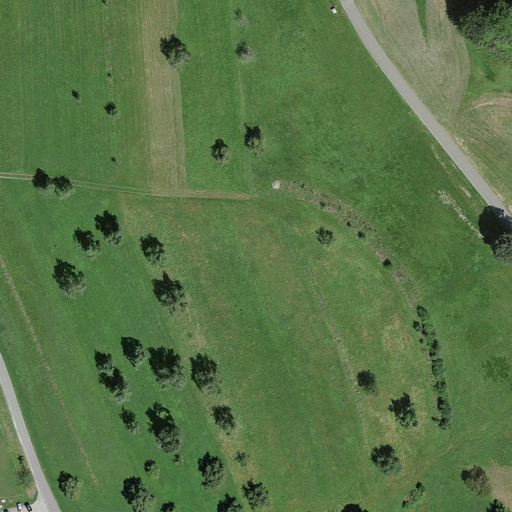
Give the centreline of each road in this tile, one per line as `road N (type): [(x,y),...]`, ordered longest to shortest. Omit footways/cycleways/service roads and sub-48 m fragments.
road 1 (unclassified): [(346,0),(388,68),(511,224)]
road 2 (track): [(0,175),(235,196)]
road 3 (residential): [(55,511),(0,366)]
